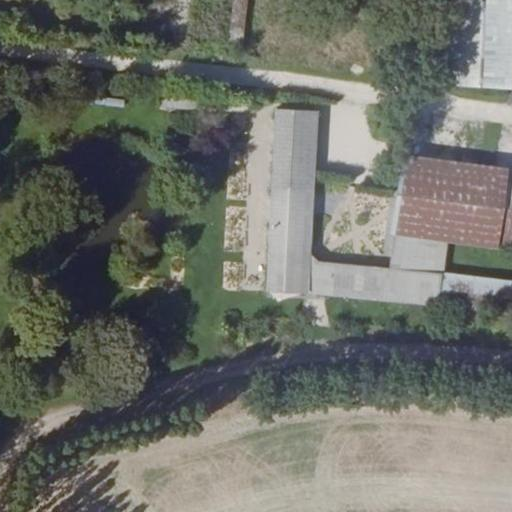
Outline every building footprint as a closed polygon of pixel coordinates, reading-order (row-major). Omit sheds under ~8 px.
[(246,37),(249,0),(234,0),(231,36),(246,37)] [(511,75),(511,0),(451,0),(449,74),(511,75)] [(310,291),(315,109),(275,108),(270,290),(310,291)] [(505,181),(506,169),(405,156),(394,238),(495,252),(505,181)] [(511,182),(505,181),(495,252),(511,253),(511,182)]
